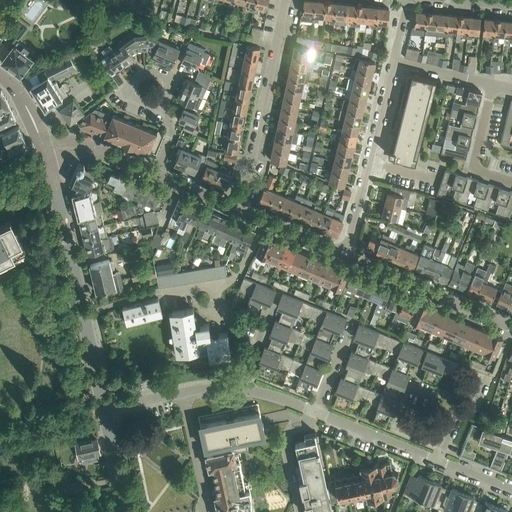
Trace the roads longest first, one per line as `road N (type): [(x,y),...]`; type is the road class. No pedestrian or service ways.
road 1 (residential): [(248,214),(289,0)]
road 2 (residential): [(354,258),(395,59)]
road 3 (residential): [(511,327),(354,258)]
road 4 (residential): [(84,314),(226,281)]
road 5 (residential): [(438,460),(315,411)]
road 6 (residential): [(492,85),(473,170),(511,183)]
road 7 (residential): [(84,314),(58,190)]
road 8 (residential): [(207,511),(181,393)]
